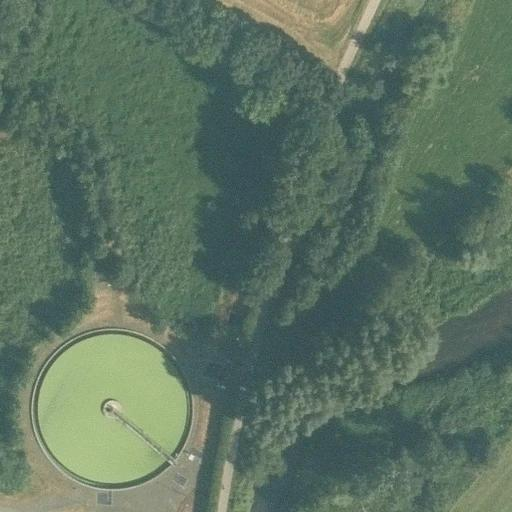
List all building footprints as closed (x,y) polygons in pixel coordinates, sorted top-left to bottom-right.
[(105,256),(91,258),(95,285),(118,282),(115,261),(106,262),(105,256)] [(240,313),(228,310),(225,325),(240,329),(242,319),(240,313)] [(228,365),(208,360),(199,372),(201,377),(223,383),(228,366),(228,365)] [(204,454),(190,445),(186,453),(199,461),(204,454)] [(188,480),(174,471),(169,480),(183,488),(188,480)] [(106,490),(106,493),(95,493),(95,506),(111,507),(112,491),(106,490)]
